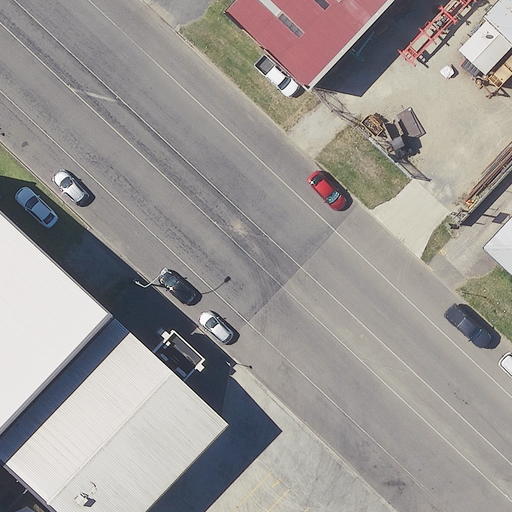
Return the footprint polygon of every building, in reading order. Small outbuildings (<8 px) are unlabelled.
[(369,0),(220,0),(186,36),(266,110),(369,0)] [(511,0),(482,0),(440,45),(511,112),(511,0)] [(511,332),(511,201),(446,272),(511,332)] [(0,511),(0,411),(99,305),(0,213),(0,511)] [(135,511),(222,420),(109,313),(0,429),(0,461),(53,511),(135,511)]
